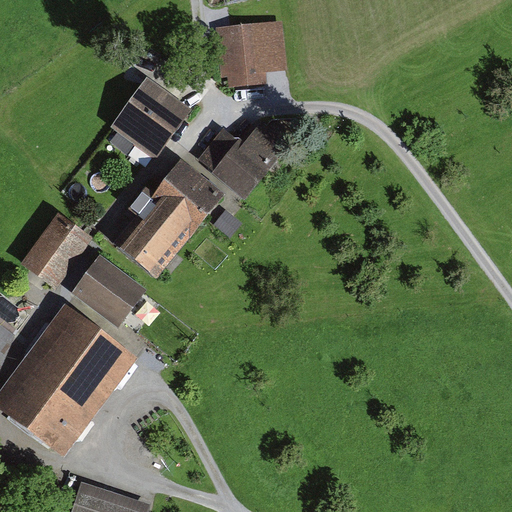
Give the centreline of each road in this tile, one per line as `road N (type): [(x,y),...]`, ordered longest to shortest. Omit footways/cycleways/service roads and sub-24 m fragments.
road 1 (track): [(217,109),(350,112),(404,151),(511,297)]
road 2 (track): [(0,393),(100,250),(104,227),(217,109)]
road 3 (track): [(229,508),(148,481),(124,462),(63,473),(0,442)]
road 4 (track): [(229,508),(162,392),(128,392),(113,411),(112,437),(124,462)]
